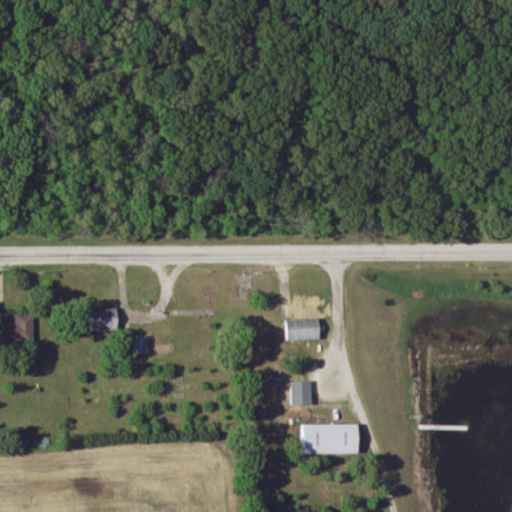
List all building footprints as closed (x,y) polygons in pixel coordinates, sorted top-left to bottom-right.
[(94,332),(121,331),(120,309),(93,310),(94,332)] [(33,315),(17,317),(17,325),(2,326),(4,345),(35,343),(33,315)] [(321,341),(320,320),(287,321),(288,342),(321,341)] [(150,355),(149,337),(134,338),(135,355),(150,355)] [(292,406),(313,405),(312,383),(292,383),(292,406)] [(305,456),(360,455),(359,425),(304,426),(305,456)]
